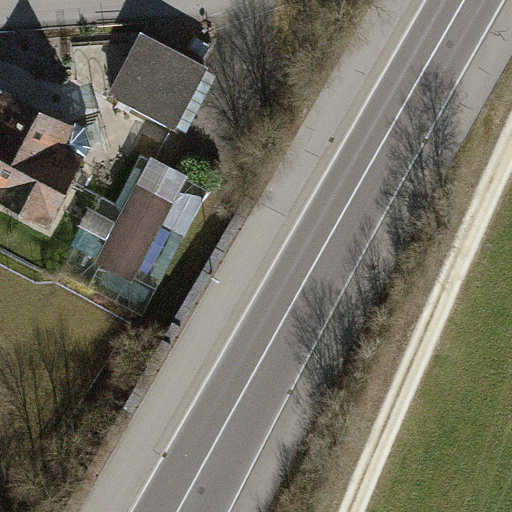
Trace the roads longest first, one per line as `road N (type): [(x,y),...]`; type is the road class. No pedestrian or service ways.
road 1 (secondary): [(179,511),(465,0)]
road 2 (track): [(511,144),(353,511)]
